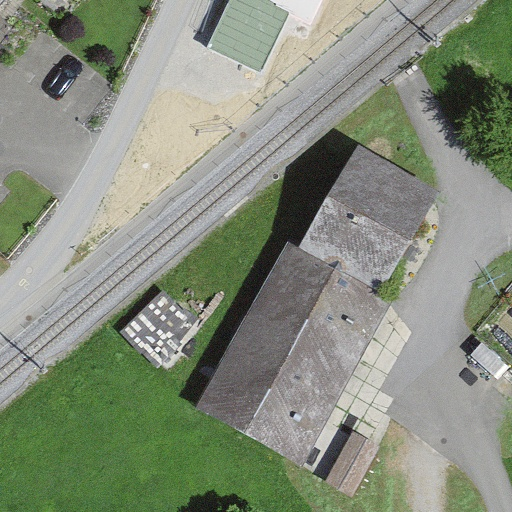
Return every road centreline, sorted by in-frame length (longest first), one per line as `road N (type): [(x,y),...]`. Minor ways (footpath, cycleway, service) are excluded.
road 1 (unclassified): [(500,511),(467,435),(400,390),(472,236),(416,86)]
road 2 (residential): [(181,0),(93,190),(25,293),(0,315)]
